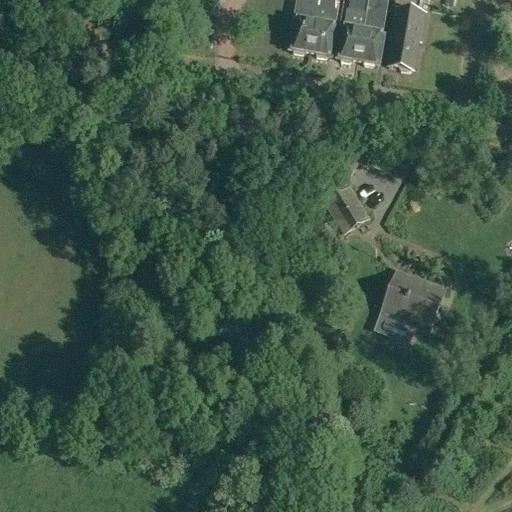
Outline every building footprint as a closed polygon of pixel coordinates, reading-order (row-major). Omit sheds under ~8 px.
[(317,0),(316,8),(314,21),(308,56),(314,57),(314,60),(323,62),(324,59),(328,60),(333,28),(329,27),(332,7),(336,7),(335,0),(317,0)] [(349,64),(356,65),(365,12),(366,6),(349,3),(348,13),(346,12),(343,30),(341,30),(336,61),(339,62),(338,64),(348,66),(349,64)] [(308,56),(314,21),(316,8),(300,6),(298,20),(294,20),(288,53),(291,53),(291,56),(303,58),(303,56),(308,56)] [(375,68),(380,36),(384,15),(365,12),(356,65),(362,66),(362,68),(371,70),(372,67),(375,68)] [(388,70),(399,72),(400,74),(409,75),(411,74),(412,74),(417,45),(419,45),(424,18),(396,13),(391,40),(393,41),(388,70)] [(319,178),(341,192),(367,152),(346,137),(319,178)] [(297,209),(312,218),(327,193),(312,184),(297,209)] [(343,237),(367,222),(348,192),(324,206),(343,237)] [(443,294),(397,277),(395,276),(380,319),(428,337),(443,294)] [(208,344),(221,353),(244,319),(231,310),(208,344)] [(330,511),(317,502),(309,511),(330,511)]
